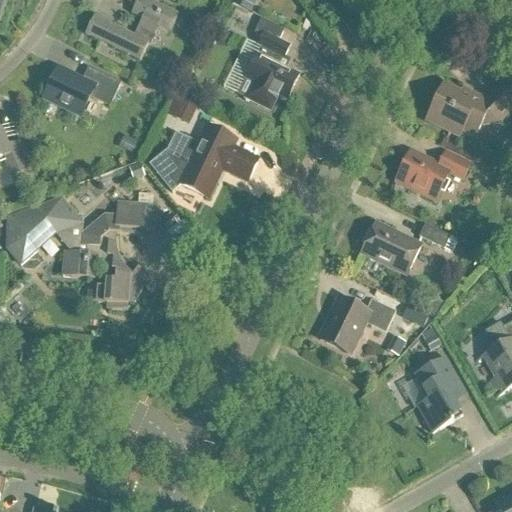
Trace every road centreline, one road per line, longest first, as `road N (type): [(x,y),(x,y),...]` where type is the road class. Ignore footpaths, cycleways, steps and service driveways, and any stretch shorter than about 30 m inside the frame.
road 1 (unclassified): [(174,451),(206,425),(412,0)]
road 2 (tertiary): [(0,380),(139,417),(174,451)]
road 3 (residential): [(0,463),(48,468),(168,510)]
road 4 (residential): [(397,511),(511,445)]
